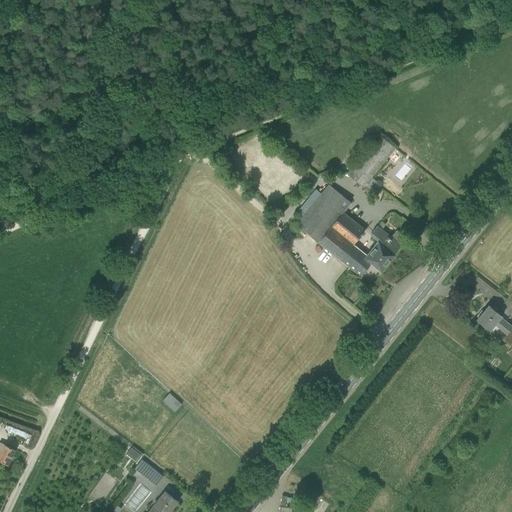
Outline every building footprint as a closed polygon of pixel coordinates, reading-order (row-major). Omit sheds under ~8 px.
[(395,148),(379,135),(347,173),(364,187),(395,148)] [(328,184),(294,225),(317,243),(342,212),(351,202),(328,184)] [(317,243),(361,276),(371,262),(382,271),(389,262),(383,257),(389,250),(378,241),(366,255),(352,244),(364,230),(342,212),(317,243)] [(401,246),(381,230),(385,224),(381,221),(370,235),(378,241),(389,250),(383,257),(389,262),(395,254),(401,246)] [(494,301),(500,294),(489,285),(483,292),(494,301)] [(511,326),(500,317),(501,316),(489,306),(477,320),(490,330),(494,324),(507,334),(502,340),(511,347),(511,326)] [(0,460),(8,465),(16,450),(4,444),(0,450),(0,460)] [(140,454),(131,447),(126,454),(135,461),(140,454)] [(155,486),(163,477),(139,458),(132,468),(155,486)] [(149,511),(169,511),(178,502),(165,492),(149,511)] [(292,511),(293,508),(286,507),(287,496),(282,496),(280,506),(279,511),(292,511)]
